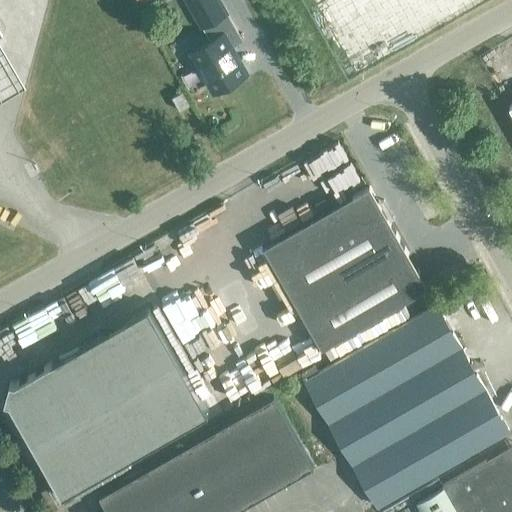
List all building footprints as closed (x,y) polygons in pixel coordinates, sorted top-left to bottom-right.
[(217,91),(245,74),(230,49),(243,41),(219,0),(187,0),(211,40),(193,51),(217,91)] [(179,110),(189,105),(181,91),(172,97),(179,110)] [(369,186),(263,246),(283,280),(321,347),(323,347),(427,287),(369,186)] [(11,383),(8,398),(62,493),(209,409),(149,304),(11,383)] [(377,506),(510,431),(438,304),(305,380),(377,506)] [(274,396),(99,495),(102,501),(108,511),(232,511),(314,466),(274,396)] [(457,511),(511,511),(511,444),(442,485),(457,511)]
